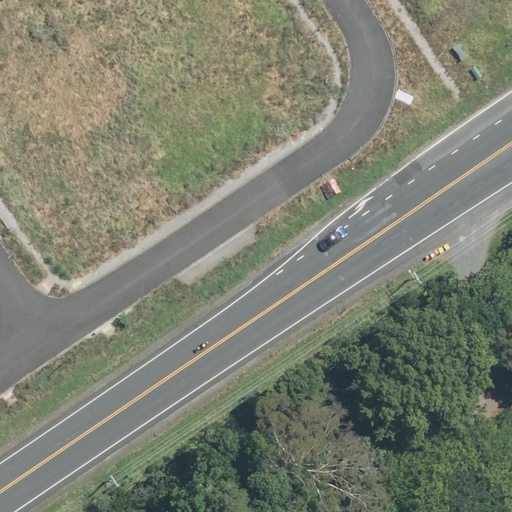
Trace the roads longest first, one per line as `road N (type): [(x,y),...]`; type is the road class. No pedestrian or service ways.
road 1 (secondary): [(511,145),(0,491)]
road 2 (residential): [(349,0),(373,33),(375,75),(358,116),(45,336)]
